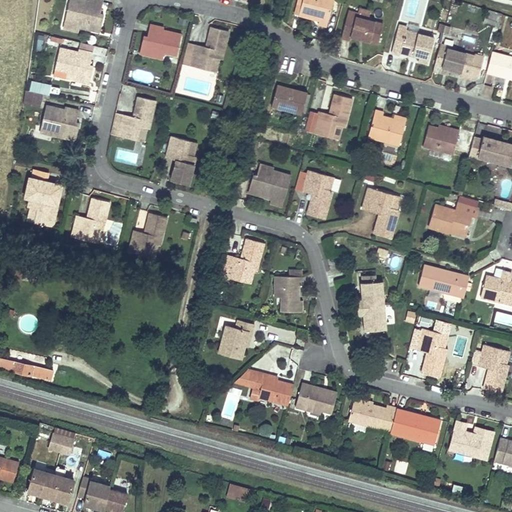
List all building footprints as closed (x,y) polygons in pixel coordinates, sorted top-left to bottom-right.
[(76,26),(87,29),(88,22),(101,26),(104,13),(101,12),(103,1),(97,0),(69,0),(65,18),(74,20),(74,19),(78,20),(76,26)] [(318,24),(327,26),(333,0),(302,0),(301,5),(299,15),(319,20),(318,24)] [(348,11),(347,14),(367,19),(368,16),(348,11)] [(498,16),(488,13),(485,23),(495,26),(498,16)] [(367,19),(347,14),(341,38),(350,40),(351,36),(378,43),(383,23),(367,19)] [(74,20),(65,18),(63,29),(75,31),(76,26),(78,20),(74,19),(74,20)] [(88,22),(87,29),(100,32),(101,26),(88,22)] [(144,35),(141,47),(154,50),(153,56),(163,58),(165,51),(168,52),(168,53),(177,55),(182,34),(164,29),(164,27),(150,24),(147,36),(144,35)] [(434,37),(406,30),(407,27),(399,25),(392,53),(400,55),(400,52),(413,56),(413,54),(420,56),(419,57),(418,61),(427,64),(434,37)] [(196,43),(190,65),(209,69),(212,56),(220,58),(222,59),(229,31),(211,26),(208,40),(209,41),(208,46),(196,43)] [(41,51),(45,35),(38,34),(35,49),(41,51)] [(188,42),(183,63),(190,65),(196,43),(188,42)] [(439,46),(435,65),(461,72),(460,75),(471,78),(471,77),(473,69),(479,71),(483,58),(455,50),(439,46)] [(78,74),(91,77),(93,64),(90,64),(93,52),(79,49),(78,51),(60,47),(55,69),(64,71),(67,71),(66,78),(76,80),(78,74)] [(154,50),(141,47),(140,53),(153,56),(154,50)] [(511,57),(492,52),(487,72),(511,78),(511,57)] [(220,58),(212,56),(209,69),(217,71),(220,58)] [(54,76),(66,78),(67,71),(64,71),(55,69),(54,76)] [(473,69),(471,77),(477,79),(479,71),(473,69)] [(78,74),(76,80),(89,83),(91,77),(78,74)] [(271,106),(302,114),(307,93),(277,85),(271,106)] [(25,89),(23,103),(40,107),(43,94),(40,93),(28,90),(25,89)] [(352,98),(335,94),(331,108),(332,108),(331,114),(319,111),(313,132),(331,137),(335,124),(343,126),(345,127),(352,98)] [(156,101),(138,96),(135,111),(136,111),(135,117),(116,112),(111,134),(136,140),(139,127),(147,129),(149,129),(156,101)] [(64,131),(77,134),(80,123),(76,122),(79,110),(65,107),(65,109),(46,105),(41,126),(50,128),(54,128),(52,136),(62,138),(64,131)] [(375,110),(368,137),(399,145),(405,122),(393,119),(382,116),(383,112),(375,110)] [(343,126),(335,124),(331,137),(339,139),(343,126)] [(423,146),(453,155),(455,148),(470,152),(474,137),(475,133),(460,129),(460,130),(451,128),(450,131),(438,127),(428,125),(423,146)] [(40,133),(52,136),(54,128),(50,128),(41,126),(40,133)] [(147,129),(139,127),(136,140),(144,142),(147,129)] [(64,131),(62,138),(75,141),(77,134),(64,131)] [(470,152),(469,156),(478,158),(478,157),(511,166),(511,163),(511,144),(483,136),(482,139),(474,137),(470,152)] [(176,162),(194,167),(197,158),(194,157),(186,155),(189,142),(171,137),(165,159),(176,162)] [(197,144),(189,142),(186,155),(194,157),(197,144)] [(194,167),(176,162),(171,181),(189,186),(194,167)] [(271,199),(279,201),(278,205),(282,207),(291,175),(273,170),(274,168),(260,164),(257,176),(253,175),(250,186),(263,190),(261,196),(271,199)] [(31,179),(48,183),(50,174),(33,170),(31,179)] [(308,170),(302,191),(314,194),(313,200),(311,199),(308,214),(325,219),(333,190),(331,190),(323,188),(326,175),(308,170)] [(334,177),(326,175),(323,188),(331,190),(334,177)] [(39,204),(59,209),(64,186),(48,183),(31,179),(29,178),(24,201),(29,202),(39,204)] [(263,190),(250,186),(248,192),(261,196),(263,190)] [(375,189),(368,187),(366,194),(370,196),(374,194),(375,189)] [(393,194),(375,189),(374,194),(370,196),(366,194),(362,208),(381,214),(379,219),(378,219),(374,233),(391,238),(399,210),(397,210),(389,207),(393,194)] [(401,197),(393,194),(389,207),(397,210),(401,197)] [(478,208),(475,207),(477,200),(460,195),(455,210),(435,205),(429,227),(448,233),(448,232),(449,228),(466,233),(471,215),(476,217),(478,208)] [(110,202),(92,198),(89,212),(90,212),(89,218),(77,215),(71,237),(90,241),(93,228),(101,230),(103,230),(110,202)] [(59,209),(39,204),(38,209),(35,224),(54,228),(59,209)] [(27,222),(35,224),(38,209),(30,208),(27,222)] [(160,245),(168,217),(150,213),(146,227),(147,227),(146,233),(134,230),(129,251),(147,256),(150,243),(158,245),(160,245)] [(101,230),(93,228),(90,241),(98,243),(101,230)] [(465,237),(466,233),(449,228),(448,232),(465,237)] [(264,243),(247,238),(243,253),(244,253),(243,258),(231,255),(225,276),(243,282),(247,268),(255,270),(257,271),(264,243)] [(158,245),(150,243),(147,256),(155,258),(158,245)] [(61,245),(59,254),(67,256),(69,247),(61,245)] [(217,274),(225,276),(231,255),(222,253),(217,274)] [(333,275),(349,270),(343,253),(327,258),(333,275)] [(7,279),(20,281),(23,265),(10,263),(7,279)] [(420,286),(464,297),(469,276),(425,265),(420,286)] [(255,270),(247,268),(243,282),(251,284),(255,270)] [(511,283),(509,283),(511,272),(503,270),(501,279),(486,275),(480,297),(500,302),(500,300),(511,302),(511,283)] [(384,305),(383,281),(376,281),(375,275),(361,276),(362,282),(360,282),(362,298),(356,299),(357,307),(384,305)] [(282,311),(302,312),(302,300),(299,300),(299,284),(302,285),(303,276),(275,276),(275,287),(282,288),(282,297),(282,311)] [(384,305),(357,307),(357,315),(363,315),(364,331),(366,331),(366,337),(380,336),(380,330),(386,329),(384,305)] [(416,313),(408,311),(406,320),(413,322),(416,313)] [(254,324),(238,320),(236,327),(226,325),(219,353),(241,359),(244,346),(249,331),(252,332),(254,324)] [(422,372),(439,377),(447,348),(445,348),(437,345),(441,333),(423,328),(417,349),(429,352),(427,358),(426,357),(422,372)] [(448,335),(441,333),(437,345),(445,348),(448,335)] [(499,362),(502,349),(484,344),(482,352),(474,350),(471,364),(490,369),(489,374),(488,374),(484,389),(502,393),(509,365),(506,364),(499,362)] [(510,351),(502,349),(499,362),(506,364),(510,351)] [(33,366),(0,359),(0,368),(13,371),(31,375),(33,366)] [(39,368),(33,366),(31,375),(37,377),(39,368)] [(258,397),(288,405),(293,384),(277,380),(265,377),(265,374),(257,372),(247,369),(233,382),(252,387),(253,387),(260,389),(258,397)] [(458,374),(455,384),(463,386),(465,376),(458,374)] [(323,391),(323,388),(302,382),(295,407),(296,407),(310,411),(317,407),(321,408),(321,409),(332,412),(337,392),(326,389),(326,392),(323,391)] [(258,397),(260,389),(253,387),(252,387),(249,398),(257,400),(258,397)] [(372,404),(362,402),(363,399),(355,397),(348,421),(350,421),(367,426),(381,429),(381,427),(391,429),(397,409),(397,408),(387,405),(386,408),(372,404)] [(424,419),(420,418),(421,415),(397,409),(391,429),(390,432),(424,442),(425,437),(435,440),(441,420),(424,416),(424,419)] [(494,431),(475,426),(474,430),(473,436),(464,433),(466,428),(467,423),(457,420),(449,449),(456,451),(462,448),(473,451),(477,457),(487,459),(494,431)] [(367,426),(350,421),(348,430),(365,434),(367,426)] [(72,440),(53,434),(49,446),(69,452),(72,440)] [(511,441),(500,438),(494,460),(511,465),(511,441)] [(473,451),(462,448),(456,451),(477,457),(473,451)] [(0,478),(13,483),(19,462),(0,456),(0,478)] [(46,471),(34,468),(28,491),(34,493),(35,490),(44,492),(43,495),(52,498),(53,495),(62,498),(61,500),(67,502),(74,480),(63,476),(61,481),(53,479),(44,476),(46,471)] [(91,480),(82,477),(77,495),(86,498),(84,505),(104,510),(105,507),(110,488),(110,486),(91,481),(91,480)] [(250,489),(238,486),(230,484),(226,497),(234,499),(236,495),(248,499),(250,489)] [(110,488),(105,507),(114,510),(113,511),(122,511),(128,493),(110,488)]
